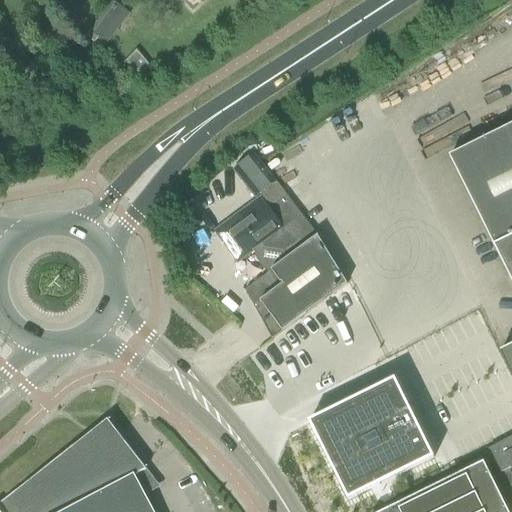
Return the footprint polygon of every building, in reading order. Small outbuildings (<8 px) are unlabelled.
[(107,45),(130,14),(116,3),(92,34),(107,45)] [(65,31),(55,44),(66,52),(76,39),(65,31)] [(511,126),(449,158),(511,284),(511,347),(499,353),(511,379),(511,126)] [(252,157),(234,171),(256,198),(260,195),(272,185),(274,183),(252,157)] [(227,231),(219,237),(238,262),(246,256),(246,257),(248,256),(247,255),(261,245),(263,248),(283,251),(287,258),(287,260),(317,237),(286,196),(270,208),(269,209),(267,210),(260,200),(259,201),(245,212),(243,212),(244,213),(238,217),(238,216),(236,217),(237,219),(238,218),(241,221),(229,230),(228,230),(227,231)] [(396,300),(354,317),(376,372),(474,332),(477,338),(488,334),(446,231),(379,258),(396,300)] [(269,273),(245,291),(246,292),(253,302),(251,303),(263,325),(273,318),(282,331),(283,332),(347,285),(318,238),(317,237),(287,260),(270,272),(270,271),(270,272),(269,273)] [(333,412),(310,423),(341,486),(340,486),(348,502),(379,486),(402,475),(434,459),(394,380),(379,388),(380,389),(339,409),(333,412)] [(159,488),(107,421),(0,504),(0,511),(153,511),(145,495),(159,488)] [(511,437),(488,450),(500,474),(510,469),(511,469),(511,471),(511,437)] [(507,511),(483,464),(385,511),(507,511)]
